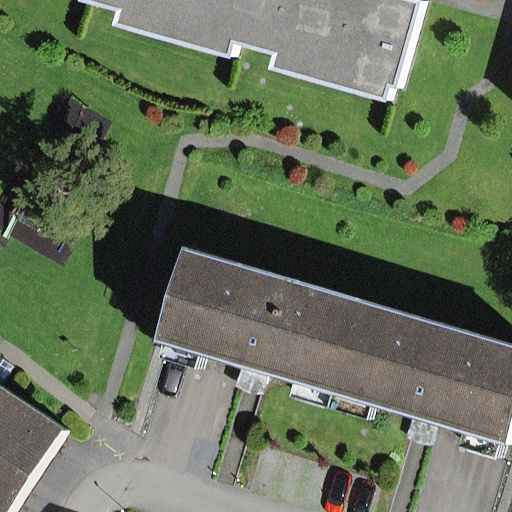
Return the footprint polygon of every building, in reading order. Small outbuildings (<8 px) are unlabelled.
[(398,87),(404,89),(428,3),(418,0),(90,0),(129,11),(132,12),(135,2),(205,22),(198,46),(238,57),(242,43),(284,55),(287,56),(290,46),(360,66),(354,90),(394,101),(398,87)] [(125,25),(198,46),(205,22),(135,2),(132,12),(129,11),(125,25)] [(280,69),(354,90),(360,66),(290,46),(287,56),(284,55),(280,69)] [(511,440),(511,347),(199,254),(173,340),(247,362),(260,366),(274,370),(416,412),(430,416),(443,420),(511,440)] [(0,383),(4,386),(17,367),(0,355),(0,383)] [(251,394),(266,395),(274,370),(260,366),(247,362),(238,387),(251,394)] [(0,509),(4,511),(20,511),(73,432),(4,386),(0,383),(0,509)] [(422,445),(436,446),(443,420),(430,416),(416,412),(409,438),(422,445)]
